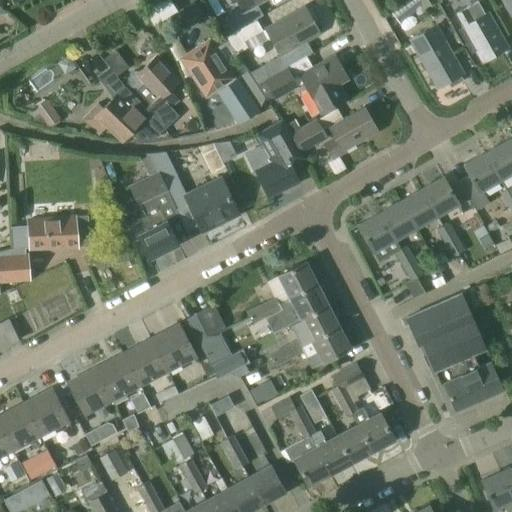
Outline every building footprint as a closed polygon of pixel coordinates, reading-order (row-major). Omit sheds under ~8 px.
[(154,0),(141,8),(147,19),(170,7),(165,0),(154,0)] [(227,15),(236,30),(263,16),(256,3),(262,0),(237,0),(241,7),(227,15)] [(436,0),(418,0),(422,6),(424,9),(437,1),(436,0)] [(511,0),(503,0),(511,15),(511,0)] [(478,3),(456,15),(464,28),(459,30),(472,53),(476,51),(482,62),(507,48),(487,14),(485,15),(478,3)] [(280,56),(249,73),(257,85),(286,69),(313,53),(306,41),(319,33),(313,22),(316,21),(317,17),(312,9),(309,9),(306,10),(304,7),(266,29),(281,55),(280,56)] [(256,20),(236,30),(226,36),(237,54),(247,48),(244,41),(262,31),(256,20)] [(424,33),(412,40),(418,53),(438,88),(447,82),(450,88),(462,81),(459,75),(462,74),(442,40),(432,46),(424,33)] [(209,38),(186,54),(197,70),(191,75),(205,96),(216,89),(238,123),(260,109),(265,99),(257,85),(249,73),(247,70),(235,79),(209,38)] [(347,79),(333,56),(292,79),(286,69),(257,85),(265,99),(266,100),(274,95),(275,98),(303,82),(321,114),(348,99),(339,84),(347,79)] [(69,57),(58,63),(64,74),(66,73),(69,75),(74,72),(74,68),(75,67),(69,57)] [(146,109),(164,129),(178,116),(170,106),(176,101),(167,90),(179,81),(158,57),(140,72),(132,71),(127,75),(127,83),(131,88),(138,88),(136,90),(150,105),(146,109)] [(152,141),(164,129),(146,109),(145,109),(124,89),(104,109),(97,103),(81,120),(99,136),(106,128),(119,140),(125,140),(131,133),(139,141),(152,141)] [(46,99),(34,108),(48,126),(60,118),(46,99)] [(335,136),(323,143),(333,160),(346,152),(344,149),(377,131),(363,107),(343,118),(329,126),(335,136)] [(291,133),(301,152),(327,138),(322,130),(317,119),(291,133)] [(282,121),(281,121),(256,134),(263,147),(249,154),(256,170),(269,195),(298,182),(282,147),(293,141),(289,134),(282,121)] [(228,140),(227,140),(212,143),(222,163),(235,156),(228,140)] [(485,153),(500,179),(511,172),(511,152),(506,141),(485,153)] [(149,155),(146,155),(174,210),(188,203),(199,225),(202,232),(239,214),(221,178),(185,195),(165,153),(149,155)] [(481,190),(500,179),(485,153),(463,166),(468,176),(459,181),(475,209),(488,203),(481,190)] [(138,234),(150,258),(178,244),(167,223),(177,217),(146,155),(139,155),(148,176),(128,185),(137,205),(142,203),(153,226),(138,234)] [(442,176),(421,189),(436,216),(458,204),(442,176)] [(499,193),(507,207),(511,204),(511,186),(506,189),(499,193)] [(416,228),(436,216),(421,189),(400,201),(416,228)] [(395,240),(416,228),(400,201),(379,212),(395,240)] [(358,225),(373,252),(395,240),(379,212),(358,225)] [(12,249),(0,251),(0,281),(29,280),(28,255),(26,256),(25,248),(30,248),(30,251),(77,248),(77,247),(90,246),(87,216),(76,217),(76,216),(28,219),(29,225),(11,227),(12,249)] [(496,220),(486,226),(490,233),(500,227),(496,220)] [(436,229),(444,243),(455,236),(448,223),(436,229)] [(455,236),(444,243),(452,256),(463,250),(455,236)] [(511,243),(510,239),(495,246),(500,254),(511,248),(511,243)] [(395,253),(402,267),(415,260),(406,246),(400,249),(394,253),(395,253)] [(136,265),(132,256),(125,259),(129,268),(136,265)] [(415,260),(402,267),(410,281),(417,277),(422,273),(415,260)] [(277,275),(289,298),(317,283),(305,261),(277,275)] [(417,277),(410,281),(405,284),(413,297),(425,290),(417,277)] [(282,308),(278,311),(286,326),(289,324),(300,319),(328,304),(317,283),(289,298),(279,302),(282,308)] [(462,293),(405,317),(417,345),(423,342),(452,411),(503,390),(490,360),(479,364),(474,353),(485,348),(462,293)] [(267,310),(269,315),(278,311),(282,308),(279,302),(277,303),(274,297),(261,304),(264,311),(267,310)] [(264,311),(261,304),(247,311),(253,324),(269,315),(267,310),(264,311)] [(300,319),(289,324),(297,339),(301,346),(311,340),(339,326),(328,304),(300,319)] [(0,349),(19,340),(9,318),(0,322),(0,349)] [(150,339),(167,371),(196,356),(179,324),(150,339)] [(297,339),(284,346),(287,352),(285,353),(288,360),(304,352),(307,357),(317,352),(323,362),(350,348),(339,326),(311,340),(301,346),(297,339)] [(209,363),(209,365),(231,354),(220,333),(218,334),(206,336),(204,330),(195,335),(209,363)] [(123,353),(140,386),(167,371),(150,339),(123,353)] [(276,367),(288,360),(285,353),(287,352),(284,346),(270,354),(276,367)] [(123,353),(95,368),(112,400),(140,386),(123,353)] [(237,353),(210,366),(214,374),(216,378),(243,364),(237,353)] [(330,375),(335,386),(337,385),(338,385),(343,383),(349,396),(344,398),(346,401),(339,405),(346,417),(352,414),(357,424),(372,451),(393,439),(379,412),(369,418),(362,407),(358,409),(354,402),(358,400),(357,396),(370,389),(356,362),(330,375)] [(209,363),(202,367),(207,378),(214,374),(210,366),(209,365),(209,363)] [(84,415),(112,400),(95,368),(66,383),(84,415)] [(277,394),(270,379),(250,389),(257,404),(277,394)] [(337,385),(335,386),(330,389),(339,405),(346,401),(344,398),(349,396),(343,383),(338,385),(337,385)] [(159,403),(178,394),(174,386),(155,395),(159,403)] [(52,389),(23,404),(40,437),(69,422),(52,389)] [(307,409),(318,403),(311,390),(299,396),(307,409)] [(234,406),(228,394),(209,404),(216,416),(234,406)] [(277,419),(289,412),(290,411),(294,407),(289,397),(271,406),(277,419)] [(0,426),(12,451),(40,437),(23,404),(0,416),(0,426)] [(290,411),(289,412),(296,425),(301,421),(303,424),(309,421),(301,404),(295,408),(294,407),(290,411)] [(138,426),(133,415),(123,421),(128,431),(138,426)] [(214,435),(204,416),(192,422),(202,441),(214,435)] [(304,439),(285,449),(292,462),(294,460),(308,485),(330,473),(315,446),(310,437),(316,433),(309,421),(303,424),(301,421),(296,425),(304,439)] [(351,462),(372,451),(357,424),(336,435),(351,462)] [(0,457),(12,451),(0,426),(0,457)] [(94,429),(85,434),(91,446),(104,439),(99,431),(94,429)] [(172,439),(183,459),(194,453),(183,433),(172,439)] [(221,441),(228,455),(240,449),(232,435),(221,441)] [(315,446),(330,473),(351,462),(336,435),(315,446)] [(172,465),(183,459),(172,439),(162,445),(172,465)] [(89,450),(83,440),(71,446),(77,457),(89,450)] [(127,472),(114,449),(99,457),(112,481),(127,472)] [(240,449),(228,455),(236,469),(248,463),(240,449)] [(48,450),(23,463),(31,479),(55,466),(48,450)] [(81,472),(92,466),(86,455),(75,461),(81,472)] [(179,465),(186,479),(198,472),(190,459),(179,465)] [(16,462),(5,469),(12,482),(24,475),(16,462)] [(270,465),(248,477),(263,504),(284,492),(270,465)] [(511,466),(502,471),(499,472),(511,502),(511,466)] [(198,472),(186,479),(194,493),(206,486),(198,472)] [(506,511),(511,511),(511,502),(499,472),(481,479),(493,508),(503,503),(506,511)] [(57,473),(46,479),(56,496),(66,491),(57,473)] [(247,511),(263,504),(248,477),(227,488),(239,511),(247,511)] [(136,488),(144,502),(157,495),(149,481),(136,488)] [(239,511),(227,488),(206,500),(212,511),(239,511)] [(21,491),(3,501),(9,511),(18,511),(30,506),(21,491)] [(117,511),(106,491),(88,501),(94,511),(117,511)] [(157,495),(144,502),(149,511),(158,511),(164,509),(157,495)] [(212,511),(206,500),(185,511),(184,511),(212,511)]
